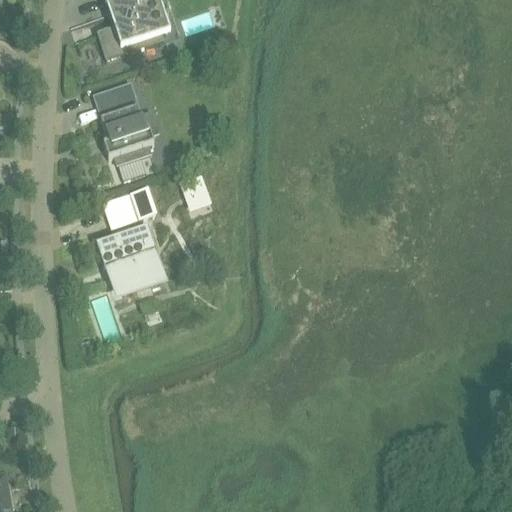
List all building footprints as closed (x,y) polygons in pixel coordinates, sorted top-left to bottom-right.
[(102,0),(113,32),(96,38),(105,65),(164,46),(162,40),(170,38),(157,0),(102,0)] [(193,40),(226,32),(222,17),(189,26),(193,40)] [(109,146),(103,148),(108,164),(114,162),(117,169),(149,158),(147,151),(153,149),(150,140),(157,138),(156,137),(157,135),(157,133),(157,131),(156,130),(156,128),(155,126),(155,125),(154,123),(153,122),(151,119),(150,118),(140,121),(129,89),(94,101),(102,124),(100,124),(105,139),(107,138),(109,146)] [(153,220),(144,194),(104,208),(113,234),(153,220)] [(95,249),(103,271),(114,267),(116,274),(115,274),(122,294),(158,281),(149,255),(155,253),(148,231),(95,249)] [(107,346),(128,342),(119,297),(99,301),(107,346)] [(0,511),(11,511),(5,477),(0,478),(0,511)]
